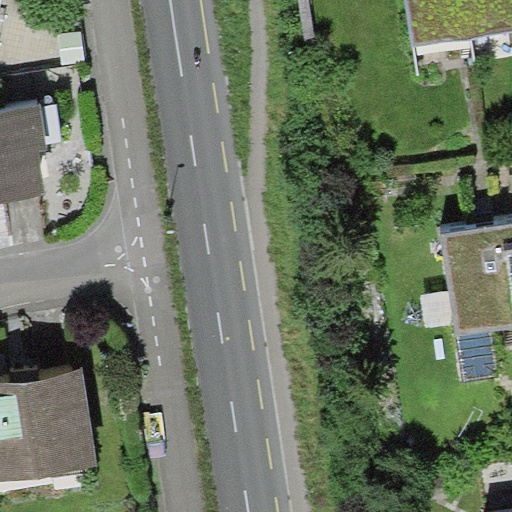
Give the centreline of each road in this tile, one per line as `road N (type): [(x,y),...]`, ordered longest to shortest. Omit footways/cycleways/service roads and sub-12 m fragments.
road 1 (primary): [(254,511),(173,0)]
road 2 (residential): [(104,0),(149,286)]
road 3 (residential): [(149,286),(188,511)]
road 4 (residential): [(149,286),(70,284),(0,296)]
